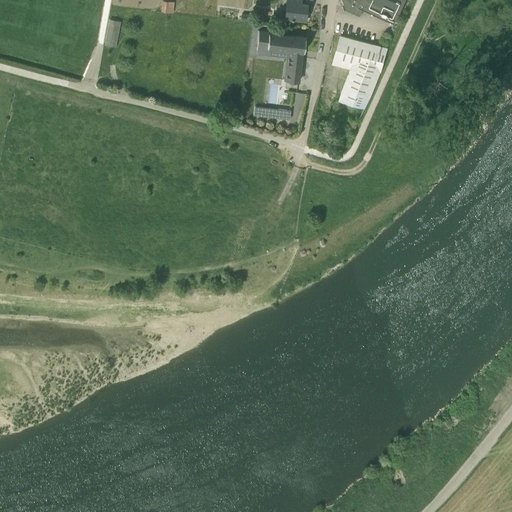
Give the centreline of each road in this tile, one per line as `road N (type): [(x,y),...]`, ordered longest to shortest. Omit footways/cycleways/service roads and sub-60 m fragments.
road 1 (unclassified): [(66,84),(301,147),(330,0)]
road 2 (track): [(309,164),(344,172),(362,166),(438,0)]
road 3 (unclassified): [(511,410),(425,511)]
